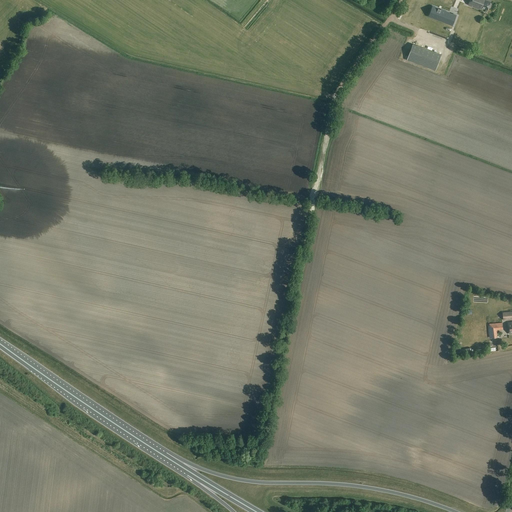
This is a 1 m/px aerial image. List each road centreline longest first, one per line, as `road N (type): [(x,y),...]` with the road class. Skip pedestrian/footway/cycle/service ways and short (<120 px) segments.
road 1 (trunk): [(455,511),(358,486),(253,482),(172,460)]
road 2 (track): [(401,0),(337,92),(306,237)]
road 3 (trunk): [(172,460),(0,344)]
